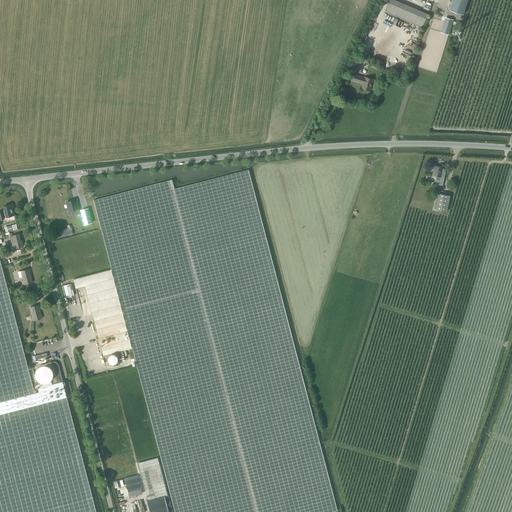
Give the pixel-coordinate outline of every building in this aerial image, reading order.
[(389,0),(384,12),(421,28),(427,14),(394,0),(389,0)] [(451,0),(449,10),(463,15),(467,0),(451,0)] [(450,34),(453,19),(444,17),(441,32),(450,34)] [(354,75),(352,80),(363,83),(361,88),(369,91),(372,79),(365,77),(364,78),(354,75)] [(435,184),(442,186),(442,184),(445,169),(442,169),(442,167),(434,166),(432,175),(436,176),(435,184)] [(93,200),(111,269),(131,348),(174,511),(332,511),(337,511),(248,170),(174,189),(172,180),(93,200)] [(434,209),(446,211),(450,195),(438,193),(434,209)] [(78,210),(76,203),(77,202),(76,199),(66,202),(68,211),(70,210),(72,215),(81,213),(80,210),(78,210)] [(12,207),(13,207),(12,204),(3,206),(4,211),(2,211),(0,211),(0,219),(4,219),(4,217),(6,216),(6,217),(14,215),(12,207)] [(84,224),(92,222),(88,208),(80,210),(81,213),(84,224)] [(16,224),(4,227),(6,232),(17,229),(16,224)] [(58,238),(73,234),(71,227),(56,231),(58,238)] [(22,242),(21,242),(19,234),(12,235),(10,236),(12,246),(14,246),(15,248),(23,246),(22,242)] [(0,511),(96,511),(62,381),(60,382),(52,384),(51,381),(36,385),(36,388),(33,388),(18,331),(12,307),(9,294),(0,260),(0,511)] [(24,284),(32,282),(28,269),(21,271),(24,284)] [(103,355),(131,348),(111,269),(73,279),(76,288),(85,286),(103,355)] [(72,296),(69,284),(63,286),(66,297),(72,296)] [(34,320),(41,318),(38,305),(30,307),(34,320)] [(62,381),(59,367),(59,366),(58,365),(58,364),(57,363),(56,362),(55,362),(54,361),(53,361),(52,362),(51,362),(50,363),(49,364),(49,365),(48,365),(52,366),(54,377),(52,379),(51,379),(53,383),(63,381),(63,380),(62,381)] [(52,370),(51,368),(49,366),(48,366),(47,365),(45,365),(43,365),(41,365),(40,366),(38,367),(37,368),(36,369),(35,371),(35,373),(35,374),(35,376),(36,378),(37,379),(38,380),(39,381),(41,382),(42,382),(45,382),(47,382),(49,381),(51,379),(51,378),(52,377),(53,375),(53,373),(52,371),(52,370)] [(167,495),(157,458),(138,463),(148,500),(167,495)] [(129,498),(142,494),(137,475),(124,479),(129,498)] [(172,511),(168,495),(167,495),(148,500),(147,501),(149,511),(172,511)]
